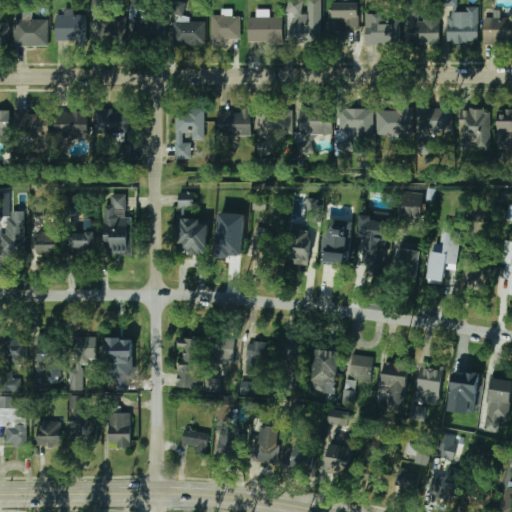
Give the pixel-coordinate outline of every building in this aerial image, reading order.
[(145,10),(146,1),(137,0),(131,0),(131,9),(145,10)] [(292,44),(322,43),(321,0),(318,0),(308,0),(308,14),(303,14),(302,0),(287,0),(287,13),(292,13),(292,44)] [(447,7),(448,43),(478,43),(478,14),(456,14),(456,0),(440,0),(440,7),(447,7)] [(358,3),(331,4),(333,45),(343,44),(342,29),(359,29),(358,3)] [(440,45),(440,10),(421,10),(421,19),(409,19),(409,45),(440,45)] [(86,39),(86,14),(55,14),(55,39),(86,39)] [(240,39),(240,16),(211,16),(211,45),(226,45),(226,39),(240,39)] [(402,16),(371,16),(371,44),(402,44),(402,16)] [(248,17),(248,42),(282,42),(282,17),(248,17)] [(511,17),(484,17),(484,44),(511,44),(511,17)] [(124,41),(124,19),(99,19),(99,41),(124,41)] [(132,20),(132,44),(163,44),(163,20),(132,20)] [(47,21),(17,21),(17,44),(47,44),(47,21)] [(8,22),(0,22),(0,44),(8,44),(8,22)] [(204,45),(204,22),(173,22),(173,45),(204,45)] [(175,108),(175,134),(204,134),(204,108),(175,108)] [(290,108),(259,109),(260,135),(291,134),(290,108)] [(418,108),(418,134),(451,134),(451,108),(418,108)] [(128,133),(128,109),(93,109),(93,133),(128,133)] [(331,134),(331,109),(299,109),(299,134),(331,134)] [(355,139),(373,139),(373,136),(412,135),(412,109),(339,110),(339,129),(355,129),(355,139)] [(489,149),(489,109),(459,109),(458,149),(489,149)] [(14,110),(14,137),(48,137),(48,114),(28,114),(28,110),(14,110)] [(511,110),(497,110),(497,151),(510,151),(510,132),(511,132),(511,110)] [(9,111),(0,111),(0,132),(9,132),(9,111)] [(250,111),(218,111),(218,135),(250,135),(250,111)] [(55,137),(87,137),(87,112),(55,112),(55,137)] [(422,193),(400,192),(399,222),(421,223),(422,193)] [(179,193),(179,209),(193,209),(193,193),(179,193)] [(104,205),(105,254),(131,254),(130,215),(125,215),(124,195),(110,195),(110,205),(104,205)] [(69,216),(80,215),(79,197),(68,197),(69,216)] [(317,217),(318,199),(307,198),(306,217),(317,217)] [(366,238),(363,273),(385,275),(390,215),(360,212),(358,238),(366,238)] [(217,256),(244,257),(244,214),(218,214),(217,256)] [(207,255),(209,221),(182,219),(179,254),(207,255)] [(350,264),(351,221),(327,221),(326,263),(350,264)] [(432,244),(428,281),(455,284),(461,225),(442,223),(439,245),(432,244)] [(24,255),(24,227),(8,227),(8,255),(24,255)] [(291,264),(309,265),(311,230),(292,230),(291,264)] [(252,237),(258,259),(277,254),(271,232),(252,237)] [(35,233),(34,255),(58,256),(58,234),(35,233)] [(94,253),(94,233),(69,233),(69,253),(94,253)] [(511,240),(508,240),(502,279),(511,280),(509,294),(511,294),(511,240)] [(392,274),(415,279),(421,252),(399,247),(392,274)] [(488,289),(487,267),(467,267),(467,290),(488,289)] [(511,297),(511,269),(506,268),(499,294),(511,297)] [(44,363),(45,376),(60,376),(59,335),(36,336),(37,363),(44,363)] [(24,336),(3,336),(3,363),(24,363),(24,336)] [(129,337),(71,338),(71,361),(129,360),(129,337)] [(130,390),(129,378),(134,378),(133,338),(107,339),(108,381),(115,381),(115,391),(130,390)] [(201,339),(180,338),(179,349),(185,349),(185,358),(180,358),(179,388),(200,389),(201,339)] [(234,363),(234,338),(211,338),(211,363),(234,363)] [(248,342),(247,367),(275,368),(276,343),(248,342)] [(300,346),(283,344),(279,373),(296,375),(300,346)] [(340,350),(319,348),(315,379),(336,381),(340,350)] [(373,357),(352,355),(348,380),(369,383),(373,357)] [(387,406),(405,408),(410,365),(386,363),(383,387),(389,388),(387,406)] [(439,405),(443,369),(420,367),(416,402),(439,405)] [(476,371),(454,372),(455,395),(477,393),(476,371)] [(487,404),(509,406),(511,378),(489,376),(487,404)] [(21,391),(21,378),(4,379),(5,392),(21,391)] [(48,391),(48,379),(34,379),(34,391),(48,391)] [(342,404),(353,406),(356,382),(346,381),(342,404)] [(79,396),(71,395),(70,406),(79,407),(79,396)] [(118,411),(118,395),(108,396),(108,412),(118,411)] [(0,427),(5,427),(5,447),(26,447),(26,409),(12,410),(11,396),(0,396),(0,427)] [(426,407),(412,405),(410,418),(424,420),(426,407)] [(268,407),(255,406),(255,417),(267,417),(268,407)] [(351,412),(330,409),(328,424),(349,426),(351,412)] [(130,447),(130,413),(108,413),(108,447),(130,447)] [(75,419),(75,447),(96,447),(96,419),(75,419)] [(59,446),(59,421),(37,421),(37,446),(59,446)] [(242,460),(242,428),(218,428),(218,460),(242,460)] [(274,463),(274,428),(256,428),(256,463),(274,463)] [(182,446),(207,446),(207,430),(182,430),(182,446)] [(435,457),(455,459),(456,443),(437,441),(435,457)] [(347,477),(355,449),(329,442),(321,470),(347,477)] [(403,456),(414,458),(412,463),(426,466),(431,449),(407,443),(403,456)] [(313,451),(292,446),(288,466),(309,470),(313,451)] [(361,462),(368,483),(386,477),(380,456),(361,462)] [(416,493),(422,475),(399,467),(393,485),(416,493)] [(454,502),(455,478),(428,477),(426,501),(454,502)] [(483,511),(486,511),(494,491),(471,482),(463,504),(483,511)] [(511,511),(511,489),(506,487),(497,511),(511,511)]
